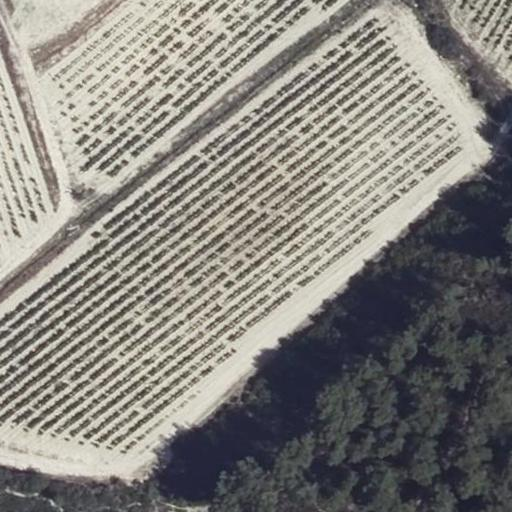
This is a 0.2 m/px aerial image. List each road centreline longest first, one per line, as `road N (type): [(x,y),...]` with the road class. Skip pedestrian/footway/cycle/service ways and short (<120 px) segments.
road 1 (track): [(0,457),(99,474),(129,463),(483,154),(472,118),(396,17)]
road 2 (track): [(0,4),(67,177),(66,205),(52,225),(0,270)]
